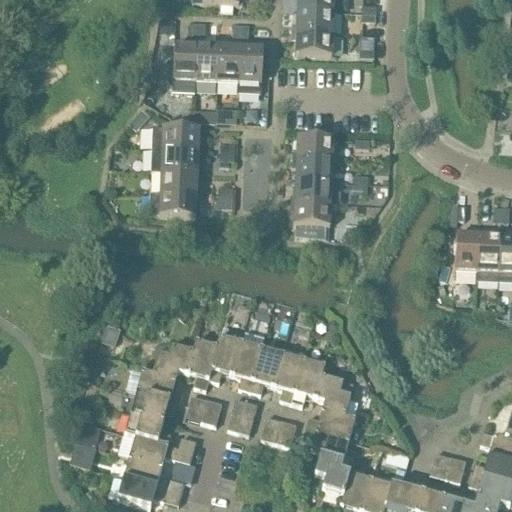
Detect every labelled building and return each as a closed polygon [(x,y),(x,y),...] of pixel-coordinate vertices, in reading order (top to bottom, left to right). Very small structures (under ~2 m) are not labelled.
[(237,0),(191,0),(191,8),(237,10),(237,0)] [(295,0),(295,15),(332,17),(332,0),(295,0)] [(360,18),(374,19),(375,11),(360,10),(360,18)] [(331,39),(332,17),(295,15),(294,37),(331,39)] [(374,19),(360,18),(360,26),(374,27),(374,19)] [(195,42),(196,27),(188,27),(188,41),(195,42)] [(196,27),(195,42),(203,42),(204,28),(196,27)] [(239,43),(239,29),(231,29),(231,43),(239,43)] [(239,29),(239,43),(246,44),(247,29),(239,29)] [(331,39),(294,37),(293,60),(330,61),(331,39)] [(194,86),(195,49),(173,48),(171,85),(194,86)] [(217,50),(195,49),(194,86),(215,87),(217,50)] [(215,87),(237,87),(238,51),(217,50),(215,87)] [(238,51),(237,87),(237,97),(259,98),(261,52),(238,51)] [(372,63),(373,55),(358,54),(358,62),(372,63)] [(198,134),(168,132),(162,132),(152,131),(151,154),(197,156),(198,134)] [(296,142),(295,164),(331,166),(332,143),(296,142)] [(354,153),(368,153),(368,144),(354,144),(354,153)] [(219,157),(233,158),(233,150),(219,150),(219,157)] [(196,178),(197,156),(151,154),(150,176),(159,176),(196,178)] [(233,158),(219,157),(218,165),(233,166),(233,158)] [(295,164),(294,186),(340,188),(340,187),(330,187),(331,166),(295,164)] [(195,200),(196,178),(159,176),(159,198),(150,197),(150,198),(195,200)] [(367,182),(353,181),(353,189),(367,189),(367,182)] [(293,207),(329,209),(339,209),(340,188),(294,186),(293,207)] [(217,201),(231,201),(231,193),(217,192),(217,201)] [(195,200),(150,198),(149,220),(194,222),(195,200)] [(231,201),(217,201),(216,213),(230,213),(231,201)] [(329,209),(293,207),(292,230),(294,230),(294,242),(325,245),(326,231),(328,232),(329,209)] [(456,225),(464,225),(464,211),(456,211),(456,225)] [(500,227),(500,213),(493,212),(492,226),(500,227)] [(500,213),(500,227),(508,227),(508,213),(500,213)] [(357,232),(364,232),(365,225),(357,224),(357,232)] [(475,276),(477,240),(455,239),(453,275),(475,276)] [(499,241),(477,240),(475,276),(475,286),(497,287),(499,241)] [(511,287),(511,241),(499,241),(497,287),(511,287)] [(329,326),(328,332),(332,336),(337,334),(339,329),(335,325),(329,326)] [(231,381),(240,348),(218,342),(215,352),(216,352),(207,385),(208,385),(218,388),(221,378),(231,381)] [(192,357),(184,379),(195,382),(192,392),(205,396),(208,385),(207,385),(216,352),(215,352),(195,346),(192,357)] [(237,394),(238,394),(248,397),(260,354),(240,348),(231,381),(240,383),(237,394)] [(184,379),(192,357),(170,351),(167,361),(157,358),(151,379),(174,386),(176,377),(184,379)] [(248,397),(259,400),(262,390),(272,392),(281,359),(260,354),(248,397)] [(279,405),(290,408),(302,365),(281,359),(272,392),(282,395),(279,405)] [(290,408),(302,412),(304,402),(314,404),(321,382),(324,372),(302,365),(290,408)] [(134,398),(178,410),(181,399),(171,396),(174,386),(151,379),(140,376),(134,398)] [(321,416),(343,422),(349,402),(338,399),(341,388),(321,382),(314,404),(323,407),(321,416)] [(134,398),(128,418),(162,428),(165,418),(175,421),(178,410),(134,398)] [(190,401),(187,412),(188,412),(188,413),(203,417),(206,405),(190,401)] [(235,404),(231,420),(240,422),(245,407),(235,404)] [(220,409),(206,405),(203,417),(217,421),(220,409)] [(255,410),(245,407),(240,422),(251,426),(255,410)] [(185,423),(200,427),(203,417),(188,413),(185,423)] [(304,434),(305,434),(347,446),(353,425),(343,422),(321,416),(318,425),(307,422),(304,434)] [(214,431),(217,421),(203,417),(200,427),(214,431)] [(162,428),(128,418),(122,441),(132,443),(133,443),(166,452),(166,451),(169,440),(159,437),(162,428)] [(231,420),(227,435),(236,437),(240,422),(231,420)] [(249,440),(253,426),(251,426),(240,422),(236,437),(249,440)] [(265,422),(262,433),(262,434),(277,438),(281,426),(265,422)] [(511,424),(509,424),(503,445),(511,447),(511,424)] [(296,431),(281,426),(277,438),(292,442),(296,431)] [(82,434),(79,445),(92,449),(96,438),(82,434)] [(260,444),(274,449),(277,438),(262,434),(260,444)] [(347,446),(305,434),(304,434),(301,445),(311,448),(308,459),(319,462),(341,468),(347,446)] [(289,453),(292,442),(277,438),(274,449),(289,453)] [(511,447),(503,445),(482,439),(479,451),(490,454),(487,464),(511,471),(511,447)] [(177,454),(166,451),(166,452),(133,443),(132,443),(127,463),(161,473),(163,463),(188,470),(191,459),(176,455),(177,454)] [(191,459),(194,447),(180,443),(177,454),(176,455),(191,459)] [(449,464),(434,459),(431,470),(446,475),(449,464)] [(341,502),(347,479),(339,476),(341,468),(319,462),(313,483),(324,486),(321,496),(341,502)] [(127,463),(121,484),(179,500),(182,489),(158,482),(161,473),(127,463)] [(465,468),(449,464),(446,475),(461,479),(465,468)] [(511,493),(511,471),(487,464),(484,473),(473,470),(470,481),(511,493)] [(428,481),(443,485),(446,475),(431,470),(428,481)] [(443,485),(458,490),(461,479),(446,475),(443,485)] [(347,479),(341,502),(338,511),(361,511),(369,485),(347,479)] [(508,511),(511,499),(511,493),(470,481),(467,492),(478,495),(475,506),(496,511),(508,511)] [(115,505),(139,511),(149,511),(151,505),(176,511),(179,500),(121,484),(115,505)] [(383,511),(390,491),(369,485),(361,511),(383,511)] [(417,511),(421,500),(410,497),(401,494),(390,491),(383,511),(417,511)] [(417,511),(439,511),(445,495),(434,492),(431,503),(421,500),(417,511)] [(445,495),(439,511),(463,511),(453,509),(456,499),(445,495)] [(110,511),(100,498),(89,507),(92,511),(110,511)]
